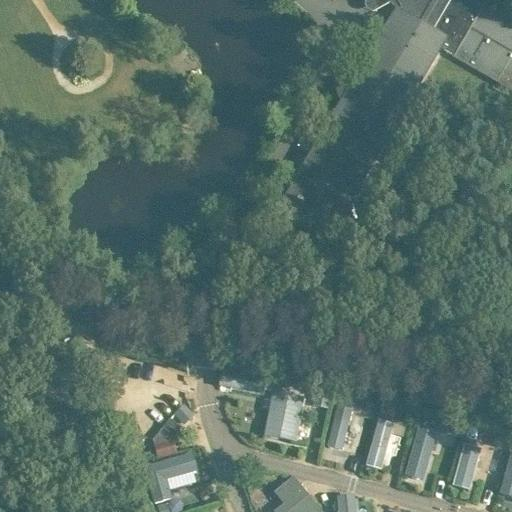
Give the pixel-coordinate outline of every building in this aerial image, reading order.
[(511,25),(482,8),(476,4),(469,0),(390,0),(397,11),(354,85),(349,81),(341,83),(337,92),(339,101),(343,103),(279,213),(340,248),(347,236),(335,230),(440,49),(447,53),(453,56),(451,59),(511,93),(511,25)] [(170,385),(188,384),(188,371),(169,371),(170,385)] [(231,379),(228,395),(261,401),(264,385),(231,379)] [(331,394),(317,391),(314,407),(328,410),(331,394)] [(305,399),(273,393),(264,437),(297,443),(305,399)] [(370,411),(372,402),(363,400),(361,408),(370,411)] [(383,402),(378,419),(391,422),(396,405),(383,402)] [(175,417),(181,423),(190,412),(184,407),(175,417)] [(330,454),(342,457),(350,421),(338,419),(330,454)] [(446,433),(458,437),(462,424),(449,420),(446,433)] [(171,421),(164,429),(176,439),(183,430),(171,421)] [(378,430),(367,469),(381,473),(391,434),(378,430)] [(466,444),(478,447),(481,435),(469,432),(466,444)] [(425,489),(438,439),(419,434),(406,484),(425,489)] [(493,445),(507,449),(510,439),(496,435),(493,445)] [(159,461),(178,456),(174,443),(155,448),(159,461)] [(452,494),(470,499),(483,450),(466,445),(452,494)] [(193,454),(144,468),(154,505),(173,500),(167,481),(198,472),(193,454)] [(511,455),(501,495),(511,498),(511,455)] [(321,511),(293,478),(274,495),(283,507),(276,511),(321,511)]
